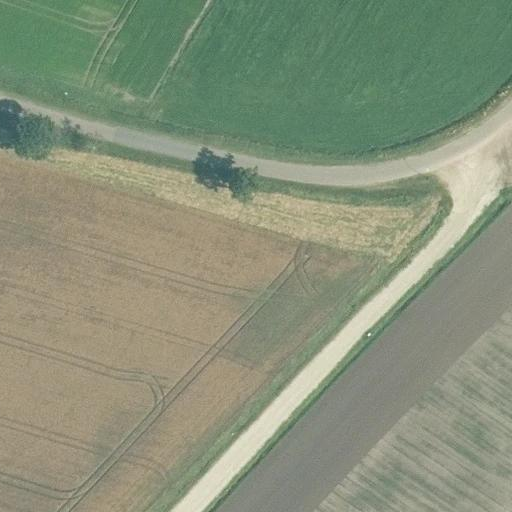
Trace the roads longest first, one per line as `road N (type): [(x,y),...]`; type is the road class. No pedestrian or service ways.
road 1 (unclassified): [(511,115),(434,168),(330,182),(0,104)]
road 2 (track): [(434,168),(471,209),(186,511)]
